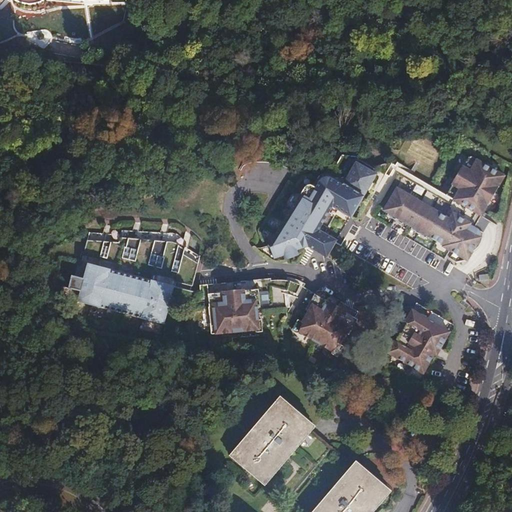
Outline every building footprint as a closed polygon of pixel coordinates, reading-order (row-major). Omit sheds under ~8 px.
[(106,8),(106,5),(111,0),(92,0),(91,0),(92,10),(106,8)] [(442,195),(481,215),(503,175),(465,154),(442,195)] [(333,206),(351,217),(377,175),(357,163),(348,178),(346,176),(345,178),(339,178),(334,176),(333,178),(330,177),(329,177),(326,176),(325,177),(323,177),(323,178),(320,183),(316,181),(314,181),(312,181),(310,182),(308,183),(307,184),(269,245),(274,257),(284,254),(285,256),(286,257),(288,258),(290,258),(292,258),(294,257),(295,256),(296,254),(297,252),(297,251),(296,248),(307,244),(327,257),(337,241),(319,230),(333,206)] [(377,210),(465,261),(482,234),(392,185),(377,210)] [(333,218),(330,223),(336,227),(339,222),(333,218)] [(181,243),(122,237),(120,258),(135,260),(136,252),(146,253),(145,266),(178,270),(181,243)] [(74,306),(76,301),(159,322),(162,312),(166,295),(169,285),(83,263),(79,277),(67,274),(64,286),(69,288),(65,304),(74,306)] [(479,283),(489,280),(486,269),(475,273),(479,283)] [(206,332),(256,331),(256,280),(238,280),(238,283),(205,284),(206,332)] [(171,297),(166,295),(162,312),(168,313),(171,297)] [(292,332),(332,352),(350,316),(311,296),(292,332)] [(384,352),(423,375),(453,327),(411,303),(384,352)] [(456,378),(454,387),(462,389),(464,380),(456,378)] [(363,477),(361,479),(297,423),(298,421),(286,410),(285,412),(275,403),(229,455),(240,465),(239,467),(249,476),(250,474),(283,503),(282,505),(290,511),(371,511),(374,508),(372,506),(381,496),(372,489),(374,487),(363,477)]
